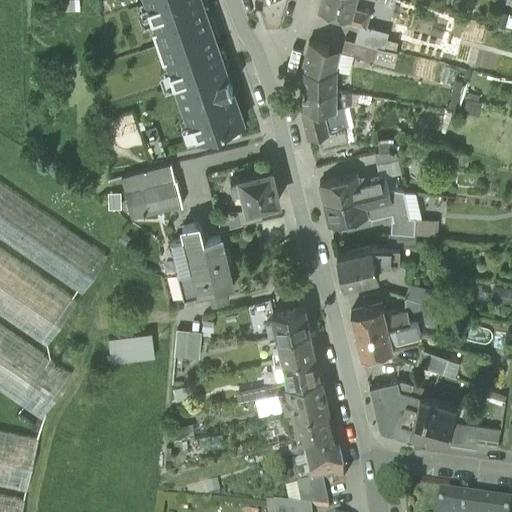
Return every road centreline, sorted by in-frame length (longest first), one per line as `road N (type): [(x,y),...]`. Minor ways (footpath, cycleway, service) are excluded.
road 1 (residential): [(370,466),(259,64)]
road 2 (residential): [(370,466),(511,477)]
